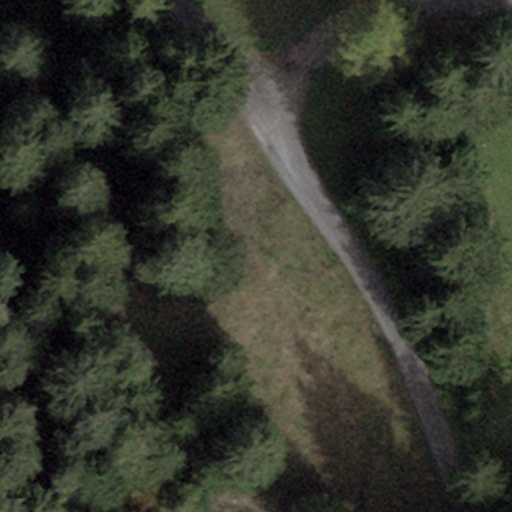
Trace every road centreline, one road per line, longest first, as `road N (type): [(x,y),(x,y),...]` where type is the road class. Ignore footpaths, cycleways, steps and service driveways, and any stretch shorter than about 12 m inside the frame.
road 1 (track): [(178,0),(243,86),(404,347),(466,511)]
road 2 (track): [(243,86),(360,22),(470,0)]
